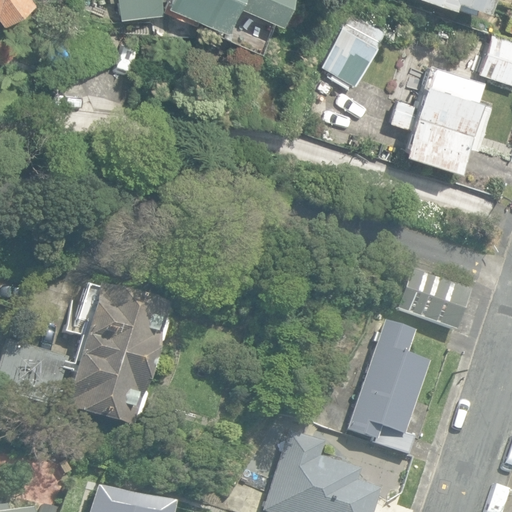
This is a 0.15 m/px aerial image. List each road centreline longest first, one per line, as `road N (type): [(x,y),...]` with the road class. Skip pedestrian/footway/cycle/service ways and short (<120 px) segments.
road 1 (residential): [(511,275),(254,192),(186,179),(0,185)]
road 2 (residential): [(511,336),(454,511)]
